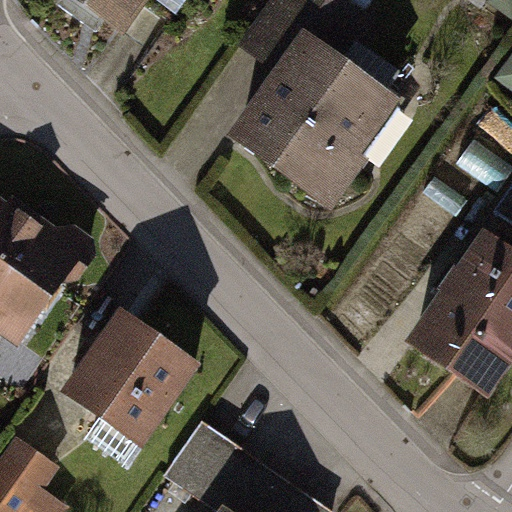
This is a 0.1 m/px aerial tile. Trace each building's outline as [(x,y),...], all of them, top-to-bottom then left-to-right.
[(171,0),(88,0),(146,38),(171,0)] [(383,14),(362,0),(284,0),(251,48),(298,80),(259,137),(359,206),(432,99),(359,49),(383,14)] [(111,258),(0,179),(0,369),(21,340),(42,354),(111,258)] [(511,194),(500,213),(511,220),(511,194)] [(511,236),(505,233),(434,348),(511,395),(511,236)] [(230,368),(151,313),(94,396),(173,451),(230,368)] [(342,511),(215,426),(179,479),(228,511),(342,511)] [(76,468),(31,437),(0,482),(0,511),(81,511),(84,509),(59,492),(76,468)]
